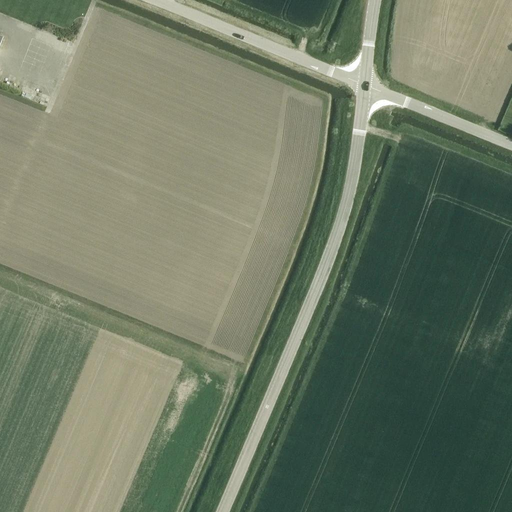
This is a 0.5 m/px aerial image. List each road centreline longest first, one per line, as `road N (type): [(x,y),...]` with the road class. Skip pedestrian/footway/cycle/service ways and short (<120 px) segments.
road 1 (tertiary): [(223,511),(338,229),(363,85)]
road 2 (unclassified): [(363,85),(154,0)]
road 3 (unclassified): [(511,145),(363,85)]
road 4 (track): [(0,221),(52,96),(41,86)]
